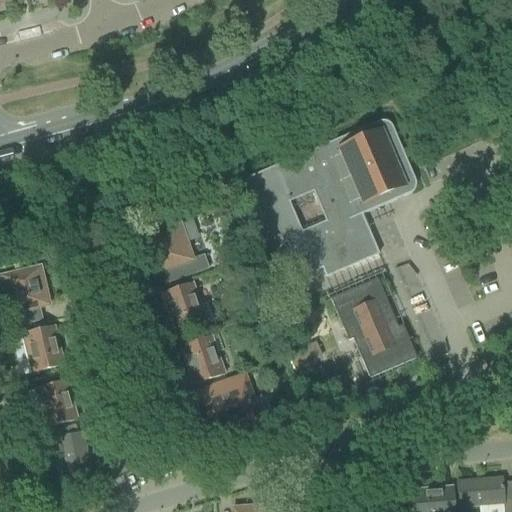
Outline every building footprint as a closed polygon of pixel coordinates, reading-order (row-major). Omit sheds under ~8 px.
[(244,184),(244,185),(243,186),(243,187),(243,188),(243,189),(243,190),(243,191),(244,192),(244,193),(284,286),(285,286),(285,285),(321,270),(325,279),(377,256),(360,217),(387,205),(408,196),(409,196),(410,195),(411,194),(412,194),(412,193),(413,192),(413,191),(414,191),(414,190),(414,189),(415,188),(415,187),(415,186),(415,185),(415,184),(414,183),(414,182),(401,153),(398,145),(392,130),(391,129),(391,128),(390,128),(390,127),(389,126),(388,125),(387,124),(386,124),(385,124),(385,123),(384,123),(383,123),(382,123),(381,123),(380,123),(379,123),(378,123),(377,124),(257,175),(250,178),(249,179),(248,179),(247,180),(246,181),(245,182),(245,183),(244,183),(244,184)] [(178,225),(141,239),(154,276),(164,272),(171,270),(175,281),(206,270),(202,258),(191,262),(178,225)] [(30,312),(37,310),(48,307),(39,269),(0,278),(0,280),(9,316),(0,318),(0,329),(0,331),(32,324),(30,312)] [(396,330),(376,282),(330,301),(347,342),(352,341),(368,380),(414,360),(401,328),(396,330)] [(161,296),(174,334),(212,320),(206,305),(199,308),(191,286),(161,296)] [(28,359),(20,361),(24,377),(62,367),(53,329),(22,337),(28,359)] [(180,350),(193,387),(223,376),(215,355),(222,352),(217,337),(180,350)] [(294,371),(320,360),(314,347),(289,358),(294,371)] [(199,395),(194,397),(201,416),(211,444),(260,427),(243,380),(199,395)] [(39,407),(45,429),(76,422),(66,384),(28,393),(32,409),(39,407)] [(296,406),(287,409),(291,419),(300,416),(296,406)] [(57,441),(63,464),(67,484),(92,478),(81,435),(76,436),(74,427),(57,431),(59,440),(57,441)] [(502,502),(511,502),(509,484),(501,485),(500,480),(456,483),(458,508),(502,505),(502,502)] [(412,493),(413,511),(452,511),(451,489),(412,493)]
